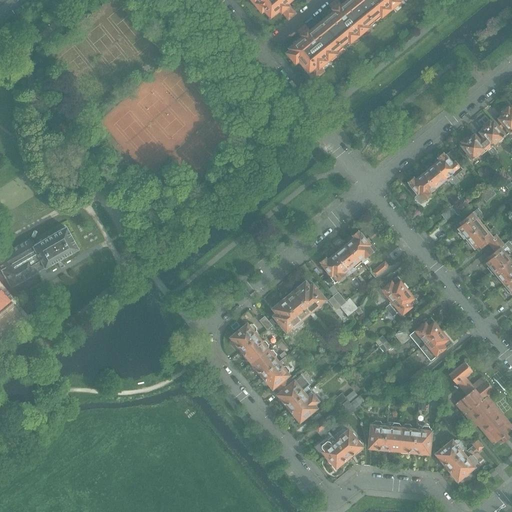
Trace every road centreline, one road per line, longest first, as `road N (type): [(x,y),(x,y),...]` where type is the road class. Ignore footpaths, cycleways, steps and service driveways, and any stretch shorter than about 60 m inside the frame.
road 1 (residential): [(451,511),(425,487),(365,482),(326,499),(209,350),(209,328),(228,305),(371,189)]
road 2 (residential): [(511,361),(371,189)]
road 3 (residential): [(371,189),(511,68)]
road 4 (residential): [(371,189),(258,53)]
road 5 (track): [(0,388),(130,271)]
